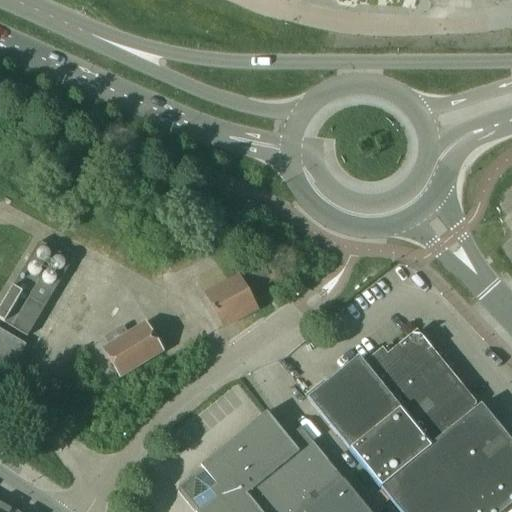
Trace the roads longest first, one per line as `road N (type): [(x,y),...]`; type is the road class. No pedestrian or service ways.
road 1 (secondary): [(511,63),(259,62),(92,36)]
road 2 (unclassified): [(83,511),(154,418),(299,311)]
road 3 (residential): [(255,0),(366,24),(511,17)]
road 4 (secondary): [(0,38),(216,133)]
road 5 (secondary): [(303,112),(254,109),(193,89),(92,36)]
road 6 (secondary): [(290,144),(309,156),(334,194),(364,204),(398,195),(423,169)]
road 7 (secondary): [(292,163),(297,182),(325,213),(361,226),(405,221)]
road 8 (secondary): [(416,110),(390,89),(350,83),(303,112)]
